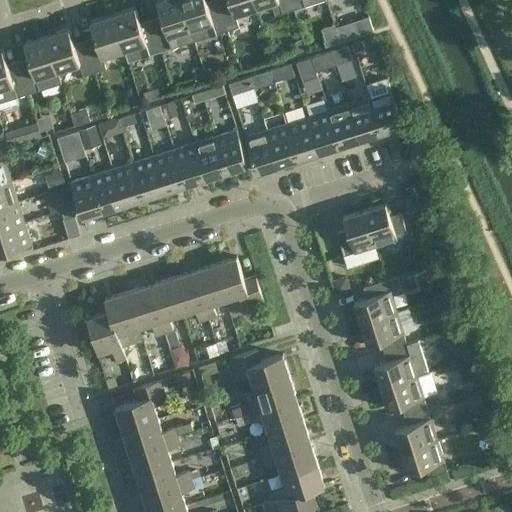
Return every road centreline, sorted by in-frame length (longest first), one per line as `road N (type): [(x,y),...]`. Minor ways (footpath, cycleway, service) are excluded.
road 1 (residential): [(377,511),(279,208)]
road 2 (residential): [(38,275),(256,203),(279,208)]
road 3 (residential): [(279,208),(423,162)]
road 4 (residential): [(80,415),(38,275)]
